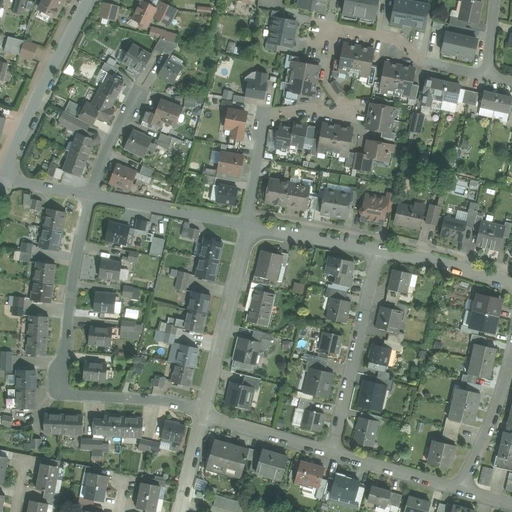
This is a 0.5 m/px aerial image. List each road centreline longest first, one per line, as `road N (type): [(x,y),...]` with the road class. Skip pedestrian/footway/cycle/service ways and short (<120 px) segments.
road 1 (residential): [(89,195),(74,265),(66,390),(204,412)]
road 2 (residential): [(488,75),(421,60),(396,39),(341,29),(326,82)]
road 3 (residential): [(331,451),(378,250)]
road 4 (tertiary): [(85,0),(1,182)]
road 5 (residential): [(204,412),(246,223)]
road 6 (residential): [(246,223),(265,115),(344,114)]
road 7 (residential): [(89,195),(246,223)]
road 8 (residential): [(459,491),(511,347)]
road 9 (residential): [(378,250),(511,284)]
road 10 (residential): [(246,223),(378,250)]
road 11 (residential): [(331,451),(459,491)]
road 12 (residential): [(204,412),(331,451)]
